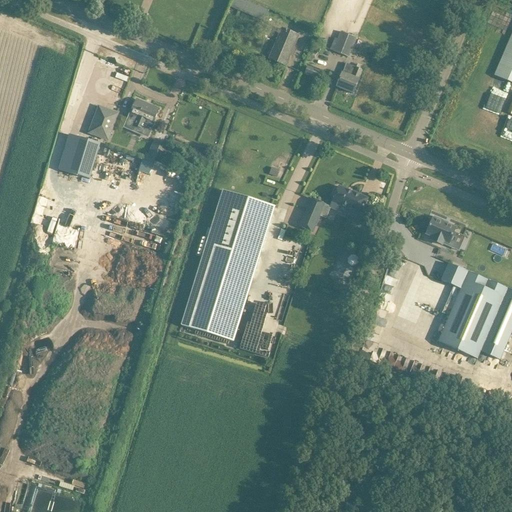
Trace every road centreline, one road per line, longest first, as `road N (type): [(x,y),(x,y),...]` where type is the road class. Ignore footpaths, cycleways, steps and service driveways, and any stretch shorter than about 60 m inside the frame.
road 1 (tertiary): [(409,153),(50,0)]
road 2 (unclassified): [(291,511),(409,153)]
road 3 (unclassified): [(409,153),(473,0)]
